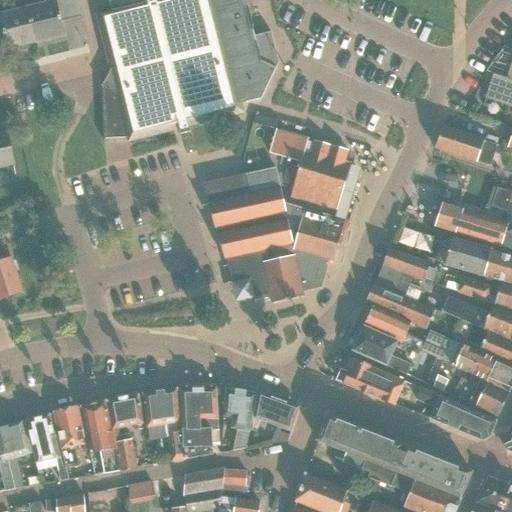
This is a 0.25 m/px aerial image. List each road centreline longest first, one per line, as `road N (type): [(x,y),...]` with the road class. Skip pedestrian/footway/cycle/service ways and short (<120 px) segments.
road 1 (residential): [(298,388),(314,345),(342,311),(451,69)]
road 2 (tertiary): [(0,364),(99,341),(165,345),(213,353),(298,388)]
road 3 (residential): [(0,503),(151,470),(292,464)]
road 4 (tertiary): [(484,461),(316,395)]
road 5 (residential): [(0,89),(97,65),(81,0)]
road 6 (residential): [(451,69),(307,0)]
road 7 (residential): [(0,406),(93,385),(143,385)]
